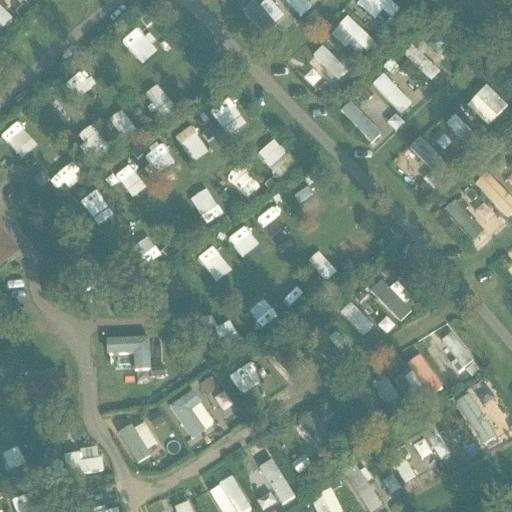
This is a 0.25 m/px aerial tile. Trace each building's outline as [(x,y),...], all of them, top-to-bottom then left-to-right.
[(283,0),(300,18),(312,7),(305,0),(283,0)] [(387,0),(360,0),(355,6),(379,25),(395,6),(387,0)] [(249,20),(261,12),(254,2),(242,11),(249,20)] [(0,29),(1,31),(12,21),(0,8),(0,29)] [(23,8),(14,16),(19,20),(27,13),(23,8)] [(399,17),(392,24),(399,31),(405,24),(399,17)] [(346,18),(338,27),(348,37),(357,27),(346,18)] [(134,54),(152,45),(143,27),(125,36),(134,54)] [(426,32),(420,39),(426,44),(432,38),(426,32)] [(312,57),(318,64),(304,79),(317,92),(343,67),(323,47),(312,57)] [(108,81),(125,70),(114,52),(97,63),(108,81)] [(354,56),(348,63),(356,72),(363,65),(354,56)] [(383,75),(372,86),(400,116),(412,105),(383,75)] [(142,96),(160,119),(174,109),(156,85),(142,96)] [(325,86),(319,92),(325,98),(331,92),(325,86)] [(465,107),(487,128),(507,107),(485,86),(465,107)] [(366,91),(359,97),(367,104),(373,98),(366,91)] [(50,125),(65,114),(54,98),(38,108),(50,125)] [(353,104),(343,114),(363,135),(374,126),(353,104)] [(126,108),(106,125),(121,141),(140,124),(126,108)] [(208,118),(224,141),(236,132),(220,109),(208,118)] [(511,115),(508,112),(502,119),(508,125),(511,120),(511,115)] [(471,151),(480,142),(453,116),(444,125),(471,151)] [(1,138),(17,155),(33,140),(17,123),(1,138)] [(80,138),(87,147),(83,151),(94,165),(112,150),(94,127),(80,138)] [(174,139),(194,164),(209,152),(190,127),(174,139)] [(494,129),(489,135),(492,139),(498,133),(494,129)] [(207,133),(201,137),(207,145),(213,141),(207,133)] [(410,148),(440,181),(451,171),(421,138),(410,148)] [(274,181),(295,169),(280,142),(259,153),(274,181)] [(163,145),(143,157),(157,180),(176,168),(163,145)] [(136,150),(130,154),(136,162),(142,157),(136,150)] [(33,181),(41,191),(51,182),(59,192),(78,177),(62,157),(33,181)] [(129,157),(123,162),(129,169),(135,164),(129,157)] [(457,158),(451,164),(460,173),(466,167),(457,158)] [(500,164),(494,170),(500,176),(506,170),(500,164)] [(220,181),(239,206),(256,193),(237,168),(220,181)] [(96,170),(89,174),(92,178),(99,174),(96,170)] [(268,182),(263,187),(270,194),(275,189),(268,182)] [(300,206),(317,193),(311,184),(293,197),(300,206)] [(424,185),(419,191),(426,199),(432,193),(424,185)] [(208,226),(222,216),(205,192),(191,201),(208,226)] [(99,229),(115,217),(97,193),(81,205),(99,229)] [(470,193),(464,198),(471,206),(477,201),(470,193)] [(82,194),(74,199),(77,205),(85,201),(82,194)] [(57,195),(51,199),(57,206),(63,201),(57,195)] [(278,198),(272,202),(275,206),(281,202),(278,198)] [(460,200),(445,211),(458,230),(474,219),(460,200)] [(230,214),(224,217),(228,223),(234,220),(230,214)] [(245,228),(228,241),(242,259),(259,246),(245,228)] [(0,233),(0,257),(11,248),(0,233)] [(216,284),(231,272),(213,248),(197,260),(216,284)] [(166,251),(161,255),(168,263),(173,258),(166,251)] [(313,286),(332,280),(323,251),(304,257),(313,286)] [(390,268),(381,277),(391,287),(400,278),(390,268)] [(397,326),(413,314),(403,300),(409,296),(399,282),(388,290),(381,281),(370,290),(397,326)] [(359,291),(353,298),(361,305),(367,299),(359,291)] [(260,293),(243,305),(260,331),(277,319),(260,293)] [(354,303),(341,312),(360,339),(373,329),(354,303)] [(284,319),(278,324),(282,328),(288,322),(284,319)] [(330,319),(321,327),(326,333),(335,325),(330,319)] [(483,358),(494,352),(477,322),(466,328),(483,358)] [(339,334),(329,339),(339,357),(349,351),(339,334)] [(452,335),(441,342),(462,371),(473,363),(452,335)] [(298,337),(291,342),(297,350),(304,345),(298,337)] [(13,341),(4,344),(7,354),(16,351),(13,341)] [(148,341),(105,343),(105,360),(132,359),(133,375),(150,374),(148,341)] [(511,366),(506,354),(492,361),(509,397),(511,394),(511,366)] [(208,356),(202,360),(205,365),(211,360),(208,356)] [(420,356),(406,364),(412,373),(405,378),(418,397),(438,384),(420,356)] [(250,363),(228,378),(242,398),(263,383),(250,363)] [(474,366),(465,373),(470,379),(478,372),(474,366)] [(164,371),(150,372),(151,381),(165,380),(164,371)] [(384,378),(373,386),(392,414),(404,406),(384,378)] [(209,381),(200,388),(208,400),(217,393),(209,381)] [(81,386),(56,386),(56,404),(81,404),(81,386)] [(191,396),(170,411),(192,444),(205,436),(190,415),(199,409),(191,396)] [(486,451),(501,441),(470,397),(455,407),(486,451)] [(417,402),(410,407),(418,418),(425,413),(417,402)] [(249,404),(242,409),(248,418),(255,413),(249,404)] [(294,435),(296,436),(294,445),(322,453),(326,439),(323,438),(328,420),(301,412),(294,435)] [(453,412),(442,417),(447,425),(457,420),(453,412)] [(159,413),(150,419),(156,428),(165,422),(159,413)] [(385,414),(376,420),(380,427),(389,421),(385,414)] [(440,462),(451,455),(440,437),(445,434),(438,422),(422,432),(440,462)] [(347,434),(337,441),(344,450),(354,443),(347,434)] [(65,435),(58,436),(59,443),(65,443),(66,441),(65,435)] [(414,436),(406,440),(409,446),(417,442),(414,436)] [(68,478),(102,472),(98,450),(64,455),(68,478)] [(378,456),(370,461),(375,469),(383,464),(378,456)] [(314,457),(307,461),(312,469),(319,464),(314,457)] [(397,468),(404,483),(414,479),(406,463),(397,468)] [(346,476),(365,511),(377,511),(382,510),(360,468),(346,476)] [(218,511),(247,511),(251,510),(231,478),(207,493),(218,511)] [(336,481),(327,486),(332,495),(340,490),(336,481)] [(286,485),(274,489),(280,506),(292,501),(286,485)] [(256,500),(260,511),(261,511),(276,506),(271,494),(256,500)] [(83,496),(70,499),(73,510),(86,507),(83,496)] [(164,511),(191,511),(188,502),(164,511)]
